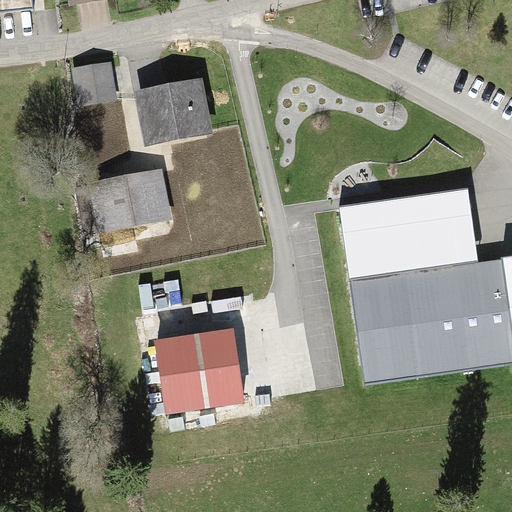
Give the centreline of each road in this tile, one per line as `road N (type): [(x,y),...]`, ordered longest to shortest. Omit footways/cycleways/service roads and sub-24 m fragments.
road 1 (residential): [(209,22),(313,50),(449,112),(511,152)]
road 2 (residential): [(0,55),(209,22)]
